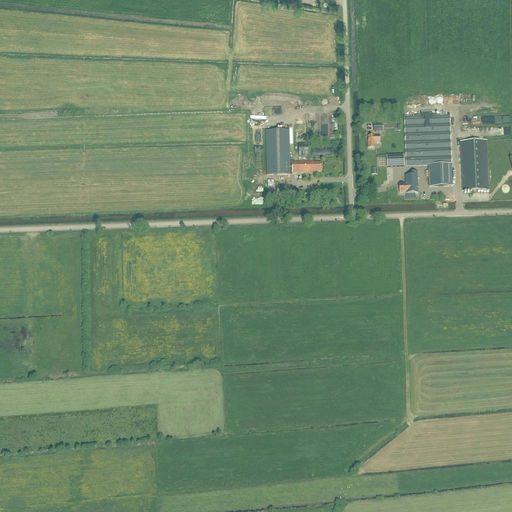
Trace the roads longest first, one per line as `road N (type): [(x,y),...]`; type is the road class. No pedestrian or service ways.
road 1 (unclassified): [(0,230),(351,217)]
road 2 (unclassified): [(351,217),(344,0)]
road 3 (unclassified): [(351,217),(511,211)]
